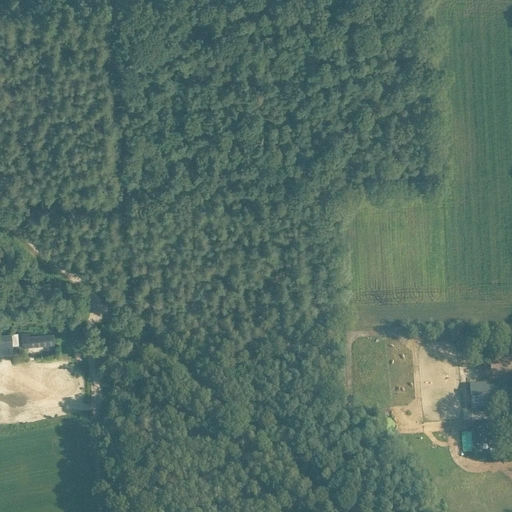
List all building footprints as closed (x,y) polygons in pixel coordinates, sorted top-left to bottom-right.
[(0,334),(0,345),(19,345),(18,333),(0,334)] [(53,333),(21,336),(22,347),(54,344),(53,333)] [(511,382),(471,385),(472,410),(511,407),(511,382)] [(474,425),(475,446),(494,445),(493,424),(474,425)] [(474,432),(463,432),(463,451),(474,451),(474,432)]
